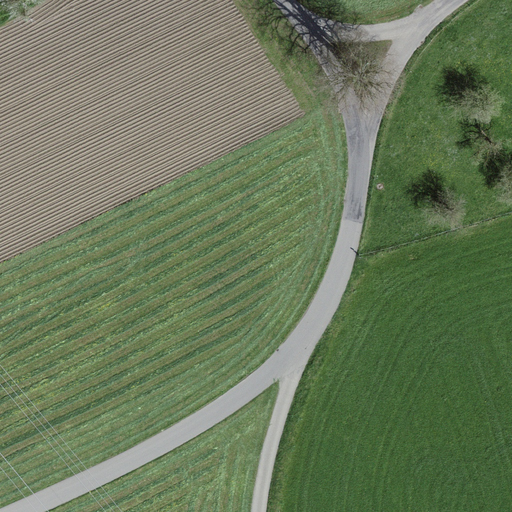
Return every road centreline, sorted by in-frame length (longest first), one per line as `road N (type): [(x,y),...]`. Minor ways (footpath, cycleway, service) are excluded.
road 1 (unclassified): [(23,511),(218,413),(293,351)]
road 2 (unclassified): [(293,351),(335,286),(346,253),(361,142)]
road 3 (unclassified): [(259,511),(293,351)]
road 4 (unclassified): [(361,142),(339,77),(304,19)]
road 5 (unclassified): [(361,142),(412,30)]
